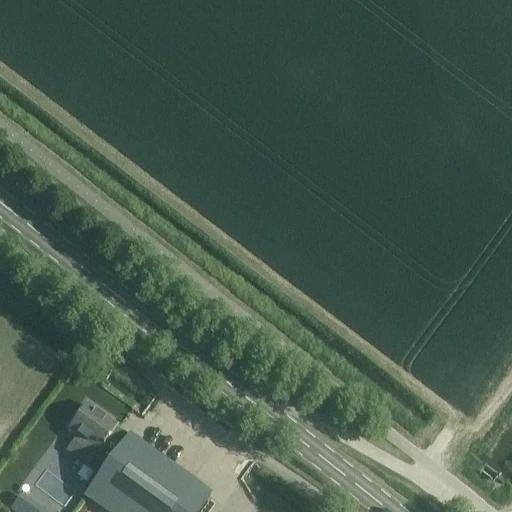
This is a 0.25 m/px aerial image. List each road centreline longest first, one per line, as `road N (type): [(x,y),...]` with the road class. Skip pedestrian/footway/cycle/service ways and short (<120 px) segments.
road 1 (secondary): [(385,511),(0,203)]
road 2 (track): [(217,378),(305,414),(418,476),(464,511)]
